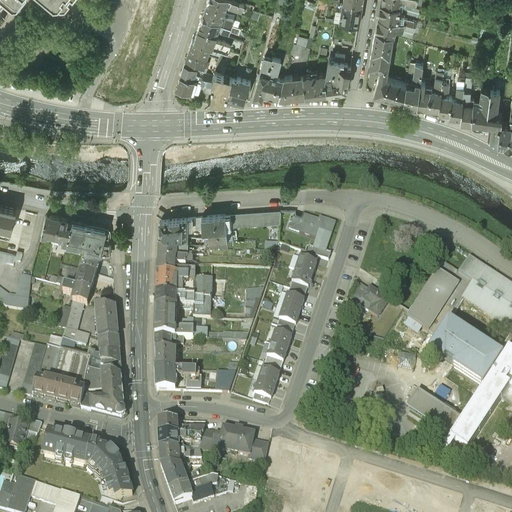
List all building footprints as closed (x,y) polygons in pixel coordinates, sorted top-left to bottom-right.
[(0,0),(0,11),(9,0),(0,0)] [(239,0),(238,0),(207,0),(207,3),(225,9),(227,3),(229,3),(229,5),(237,8),(239,0)] [(362,4),(343,1),(339,21),(342,22),(344,22),(358,25),(362,4)] [(400,6),(380,1),(378,15),(403,21),(404,16),(405,13),(399,12),(400,6)] [(225,9),(207,3),(202,15),(231,24),(234,17),(226,15),(225,17),(223,16),(225,9)] [(231,24),(202,15),(198,27),(217,33),(219,26),(221,26),(221,28),(229,31),(231,24)] [(403,21),(378,15),(376,28),(393,33),(394,33),(396,27),(403,29),(404,26),(405,21),(403,21)] [(417,20),(404,16),(403,21),(405,21),(415,24),(417,20)] [(335,21),(317,17),(315,25),(334,29),(335,21)] [(339,21),(335,21),(334,29),(333,33),(340,34),(342,22),(339,21)] [(358,25),(344,22),(342,39),(355,42),(358,25)] [(217,33),(198,27),(194,39),(217,46),(221,47),(228,50),(230,42),(218,39),(217,39),(215,38),(217,33)] [(393,33),(376,28),(372,50),(390,53),(393,33)] [(194,39),(192,39),(188,50),(207,55),(209,49),(215,51),(217,46),(194,39)] [(310,47),(293,42),(292,45),(290,53),(307,57),(310,47)] [(207,55),(188,50),(186,58),(203,65),(207,55)] [(390,53),(372,50),(369,65),(380,67),(379,74),(374,91),(403,101),(406,81),(386,76),(389,62),(388,62),(390,53)] [(335,53),(334,59),(328,57),(326,71),(325,76),(327,91),(346,89),(351,65),(347,65),(348,62),(344,61),(345,54),(335,53)] [(424,55),(417,54),(415,61),(423,62),(424,55)] [(260,73),(253,95),(261,97),(273,58),(264,55),(260,72),(260,73)] [(273,58),(261,97),(266,98),(267,93),(278,97),(283,78),(273,75),(274,73),(275,74),(276,73),(280,59),(273,57),(273,58)] [(412,82),(406,81),(403,101),(417,105),(417,104),(420,80),(423,62),(415,61),(412,80),(413,80),(412,82)] [(192,67),(184,64),(180,76),(194,81),(195,81),(197,77),(194,76),(196,68),(192,67)] [(326,71),(303,74),(303,75),(305,94),(327,91),(325,76),(326,71)] [(223,75),(214,72),(211,80),(211,92),(211,99),(224,103),(231,80),(223,77),(223,75)] [(291,72),(285,73),(284,75),(283,78),(278,97),(305,94),(303,75),(292,77),(292,74),(291,74),(291,72)] [(465,75),(460,74),(459,79),(457,79),(457,84),(464,85),(465,75)] [(472,76),(465,75),(464,85),(464,89),(471,90),(472,76)] [(194,81),(180,76),(176,89),(193,95),(195,89),(192,88),(194,81)] [(236,78),(232,77),(231,80),(224,103),(231,102),(232,98),(243,101),(244,101),(250,80),(239,77),(237,76),(236,78)] [(425,80),(420,80),(417,104),(439,107),(438,110),(439,110),(442,80),(443,77),(435,76),(434,84),(436,85),(436,88),(424,87),(425,80)] [(211,80),(202,78),(200,84),(205,85),(204,91),(211,92),(211,80)] [(450,81),(442,80),(439,110),(450,112),(449,115),(450,115),(452,96),(452,94),(446,93),(446,90),(449,89),(450,81)] [(464,85),(457,84),(456,93),(458,94),(457,97),(452,96),(450,115),(461,117),(460,120),(461,120),(464,89),(464,85)] [(491,88),(481,87),(480,98),(483,98),(482,101),(474,100),(474,102),(472,122),(473,122),(473,123),(475,125),(479,126),(481,125),(485,126),(491,88)] [(491,88),(485,126),(489,126),(488,134),(489,137),(497,141),(500,121),(501,114),(495,113),(496,111),(499,89),(491,88)] [(471,90),(464,89),(461,120),(472,122),(474,102),(467,102),(467,99),(470,98),(471,90)] [(510,122),(500,121),(497,141),(508,143),(508,146),(511,147),(511,99),(509,116),(510,118),(510,122)] [(16,208),(0,204),(0,230),(10,233),(16,208)] [(280,210),(225,214),(226,226),(280,222),(280,210)] [(225,214),(202,216),(203,228),(208,227),(210,238),(227,240),(226,226),(225,214)] [(322,224),(294,214),(289,230),(298,233),(300,229),(318,236),(314,249),(324,253),(325,252),(334,225),(323,221),(322,224)] [(51,215),(50,216),(46,215),(41,237),(49,239),(51,234),(55,235),(59,217),(51,215)] [(202,216),(192,217),(192,224),(195,224),(195,229),(203,228),(202,216)] [(68,219),(59,217),(55,235),(60,236),(59,241),(67,243),(72,221),(68,220),(68,219)] [(180,218),(168,219),(161,220),(159,222),(159,234),(186,236),(187,236),(187,228),(192,229),(192,224),(192,217),(180,218)] [(105,229),(72,221),(67,243),(65,248),(80,251),(82,244),(87,245),(86,249),(102,253),(110,252),(110,241),(103,240),(104,235),(105,229)] [(186,236),(159,234),(158,244),(188,245),(188,240),(188,239),(186,239),(186,236)] [(188,245),(158,244),(158,253),(175,254),(176,254),(177,249),(179,249),(179,250),(180,251),(188,251),(188,245)] [(324,253),(314,249),(309,247),(306,249),(305,253),(328,261),(330,254),(325,252),(324,253)] [(102,253),(86,249),(80,271),(96,275),(102,253)] [(16,255),(0,251),(0,303),(6,308),(27,312),(31,278),(20,276),(15,298),(9,297),(9,296),(0,289),(0,263),(13,267),(14,262),(20,263),(23,253),(17,251),(16,255)] [(175,254),(158,253),(158,265),(175,266),(185,266),(186,259),(175,259),(175,254)] [(316,264),(300,259),(296,271),(312,277),(316,264)] [(511,333),(498,354),(448,321),(436,340),(428,352),(483,387),(443,447),(449,451),(456,441),(468,448),(511,380),(511,288),(468,260),(458,274),(473,283),(463,298),(511,330),(511,333)] [(175,266),(158,265),(157,276),(189,277),(189,271),(175,271),(175,266)] [(445,265),(440,273),(437,272),(407,319),(429,333),(433,336),(433,337),(436,340),(448,321),(463,298),(473,283),(458,274),(445,265)] [(96,275),(80,271),(76,288),(91,292),(96,275)] [(296,271),(296,272),(291,284),(292,284),(307,289),(308,290),(312,277),(296,271)] [(189,277),(157,276),(156,297),(194,298),(195,280),(195,277),(189,277)] [(211,280),(195,280),(194,298),(211,299),(211,280)] [(307,289),(292,284),(290,290),(305,295),(307,289)] [(72,287),(64,285),(64,287),(62,293),(74,296),(72,303),(84,305),(87,306),(91,292),(76,288),(72,287)] [(360,285),(350,300),(358,305),(362,299),(368,290),(360,285)] [(390,300),(370,287),(368,290),(362,299),(372,306),(368,312),(378,318),(390,300)] [(264,290),(247,291),(247,300),(260,300),(264,290)] [(305,295),(290,290),(288,296),(303,301),(305,295)] [(288,296),(287,296),(283,309),(300,314),(304,302),(303,301),(288,296)] [(194,298),(156,297),(156,309),(176,310),(176,311),(193,311),(193,319),(211,320),(211,299),(194,298)] [(260,300),(247,300),(246,310),(252,311),(252,317),(254,317),(260,300)] [(65,330),(62,341),(75,344),(86,347),(89,335),(77,332),(84,305),(72,303),(70,311),(65,330)] [(115,309),(95,307),(98,340),(99,340),(118,339),(115,309)] [(70,311),(64,309),(59,328),(65,330),(70,311)] [(176,310),(156,309),(155,338),(183,339),(235,341),(235,334),(231,334),(231,335),(205,335),(205,331),(179,331),(179,334),(175,333),(176,311),(176,310)] [(300,314),(283,309),(279,321),(279,322),(295,327),(300,314)] [(201,319),(192,319),(191,328),(201,328),(201,319)] [(295,327),(279,322),(277,328),(293,332),(295,327)] [(293,332),(277,328),(276,333),(291,338),(293,332)] [(276,333),(275,333),(271,345),(287,351),(292,338),(291,338),(276,333)] [(0,364),(0,388),(5,390),(19,341),(8,338),(0,364)] [(183,339),(155,338),(155,352),(171,352),(171,343),(175,344),(175,346),(183,346),(183,339)] [(118,339),(99,340),(100,354),(119,353),(118,339)] [(75,344),(62,341),(60,351),(61,351),(72,355),(75,344)] [(36,345),(22,395),(33,397),(47,348),(36,345)] [(287,351),(271,345),(267,358),(283,364),(287,365),(288,361),(284,360),(287,351)] [(47,348),(33,397),(46,401),(61,351),(60,351),(47,348)] [(72,355),(61,351),(46,401),(81,410),(84,396),(85,394),(85,392),(82,391),(87,370),(80,368),(83,358),(72,355)] [(171,352),(155,352),(155,369),(175,370),(175,352),(171,352)] [(119,353),(100,354),(100,358),(94,357),(95,355),(89,354),(87,359),(91,360),(96,361),(100,363),(106,364),(120,367),(119,353)] [(283,364),(267,358),(265,364),(265,365),(281,370),(283,364)] [(96,361),(91,360),(88,370),(94,371),(96,361)] [(120,367),(106,364),(103,374),(121,378),(120,367)] [(281,370),(265,365),(265,364),(263,364),(261,370),(263,370),(279,375),(281,370)] [(175,370),(155,369),(156,391),(175,391),(175,385),(176,385),(177,384),(177,381),(176,380),(175,380),(175,376),(178,377),(179,378),(187,378),(199,379),(199,378),(199,371),(175,370)] [(88,370),(87,370),(82,391),(85,392),(85,394),(103,392),(103,400),(104,400),(104,402),(123,400),(121,378),(103,374),(94,371),(88,370)] [(279,375),(263,370),(258,383),(275,388),(279,376),(279,375)] [(230,372),(217,372),(216,393),(229,393),(236,373),(230,372)] [(199,379),(187,378),(186,391),(201,391),(201,378),(199,378),(199,379)] [(275,388),(258,383),(254,395),(255,396),(270,401),(271,401),(275,388)] [(123,400),(104,402),(104,400),(103,400),(97,401),(97,400),(91,401),(91,398),(84,396),(81,410),(121,420),(125,417),(123,400)] [(270,401),(255,396),(253,401),(268,406),(270,401)] [(6,415),(3,426),(9,427),(10,423),(11,423),(12,417),(6,415)] [(42,425),(29,421),(27,427),(28,427),(27,432),(38,435),(42,425)] [(177,422),(158,421),(158,435),(203,436),(204,432),(205,429),(183,430),(183,431),(177,431),(177,422)] [(11,423),(10,423),(9,427),(5,443),(23,447),(27,432),(28,427),(27,427),(11,423)] [(235,432),(223,429),(222,436),(219,451),(220,451),(249,457),(250,457),(253,443),(254,436),(242,433),(243,432),(242,430),(236,429),(235,430),(235,432)] [(222,436),(204,432),(202,445),(212,447),(211,452),(219,454),(220,451),(219,451),(222,436)] [(76,438),(65,436),(65,437),(49,433),(43,455),(43,456),(86,467),(91,444),(76,439),(76,438)] [(203,436),(158,435),(159,450),(178,451),(178,442),(183,443),(183,444),(193,444),(193,448),(200,448),(203,436)] [(268,446),(253,443),(250,457),(249,457),(248,460),(265,464),(268,446)] [(107,451),(99,449),(100,446),(91,444),(86,467),(90,468),(103,480),(104,485),(127,478),(125,470),(122,471),(120,463),(118,461),(119,459),(111,451),(109,453),(107,451)] [(178,451),(159,450),(160,467),(179,467),(178,451)] [(179,467),(160,467),(165,480),(183,475),(180,467),(179,467)] [(206,470),(200,471),(202,479),(211,476),(206,470)] [(183,475),(165,480),(168,491),(186,484),(185,480),(183,475)] [(168,491),(174,506),(192,500),(190,494),(217,485),(218,478),(211,476),(202,479),(190,483),(186,484),(168,491)] [(57,506),(55,511),(75,511),(80,499),(19,478),(16,485),(16,486),(8,511),(11,511),(25,511),(31,497),(57,506)] [(127,478),(104,485),(107,494),(109,494),(110,498),(114,497),(116,501),(132,497),(127,478)] [(5,482),(0,495),(0,508),(8,511),(16,486),(5,482)]
